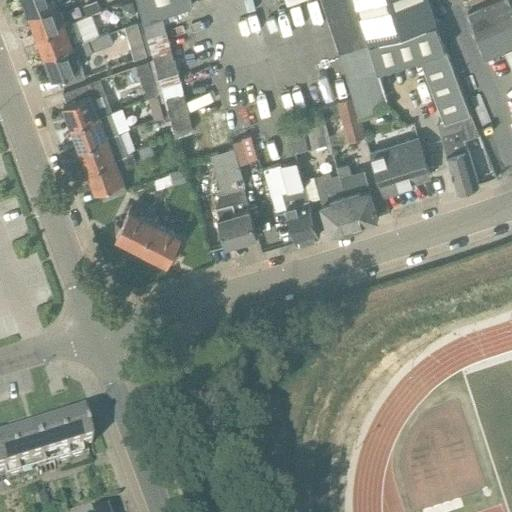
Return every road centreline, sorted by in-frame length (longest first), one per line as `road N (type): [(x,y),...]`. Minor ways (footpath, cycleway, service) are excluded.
road 1 (residential): [(98,334),(511,205)]
road 2 (unclassified): [(98,334),(0,73)]
road 3 (unclassified): [(162,511),(98,334)]
